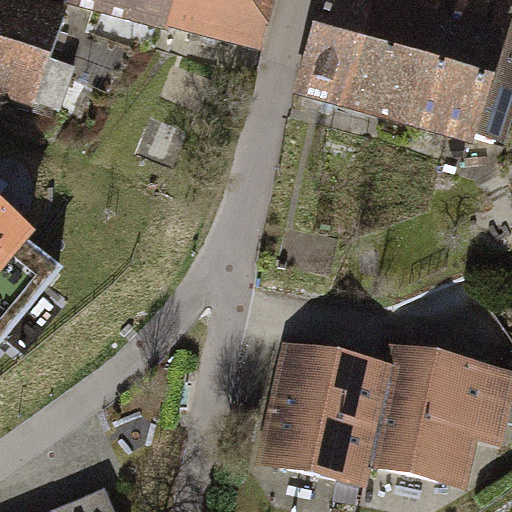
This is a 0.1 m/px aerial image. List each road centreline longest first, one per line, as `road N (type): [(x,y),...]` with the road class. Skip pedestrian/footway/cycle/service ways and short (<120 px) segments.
road 1 (residential): [(0,463),(163,333),(239,231)]
road 2 (residential): [(239,231),(192,511)]
road 3 (residential): [(239,231),(301,0)]
